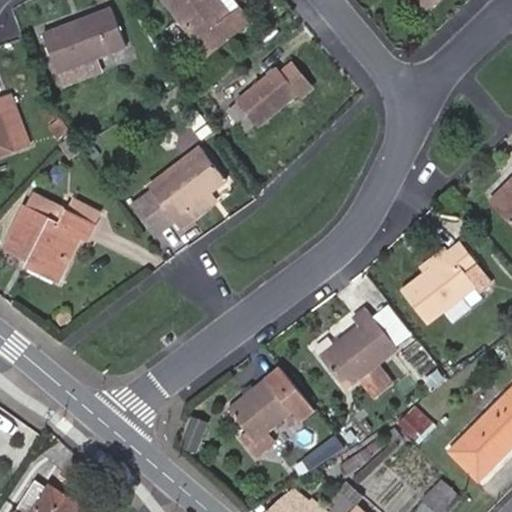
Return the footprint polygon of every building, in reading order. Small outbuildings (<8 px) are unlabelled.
[(232,14),(220,0),(163,0),(207,53),(250,20),(240,8),(232,14)] [(233,0),(220,0),(232,14),(240,8),(233,0)] [(113,7),(44,33),(59,71),(128,45),(113,7)] [(281,73),(298,93),(300,96),(312,86),(292,64),(281,73)] [(259,125),(298,93),(281,73),(277,69),(227,110),(245,133),(257,123),(259,125)] [(0,153),(30,142),(11,93),(0,97),(0,153)] [(58,118),(47,127),(57,139),(68,129),(58,118)] [(70,136),(58,145),(69,159),(80,150),(70,136)] [(149,186),(132,201),(157,233),(175,220),(181,228),(195,218),(188,209),(226,180),(201,147),(149,186)] [(511,178),(490,200),(511,222),(511,178)] [(452,208),(459,202),(465,196),(455,185),(442,197),(452,208)] [(33,195),(26,207),(62,225),(68,212),(33,195)] [(68,212),(96,226),(103,213),(75,199),(68,212)] [(62,225),(26,207),(6,246),(32,259),(29,264),(60,279),(81,237),(89,240),(96,226),(68,212),(62,225)] [(478,263),(461,243),(449,251),(446,247),(422,265),(426,270),(402,290),(428,322),(476,285),(466,273),(478,263)] [(346,387),(359,377),(374,397),(394,382),(380,361),(398,347),(366,307),(353,317),(359,325),(321,355),(346,387)] [(438,387),(450,378),(438,364),(428,373),(438,387)] [(282,366),(229,408),(251,434),(244,440),(259,458),(281,439),(272,429),(309,399),(282,366)] [(511,445),(511,390),(451,450),(479,478),(511,445)] [(433,422),(415,405),(399,423),(417,439),(433,422)] [(356,419),(371,437),(382,428),(367,410),(356,419)] [(200,434),(188,429),(182,443),(195,448),(200,434)] [(336,434),(303,459),(311,470),(344,445),(336,434)] [(438,511),(457,490),(443,477),(424,500),(438,511)] [(341,487),(358,503),(366,495),(349,478),(341,487)] [(90,511),(53,487),(52,489),(37,480),(18,509),(21,511),(90,511)] [(282,495),(266,511),(334,511),(333,511),(321,504),(319,506),(296,487),(282,495)] [(448,511),(464,495),(457,490),(438,511),(448,511)]
